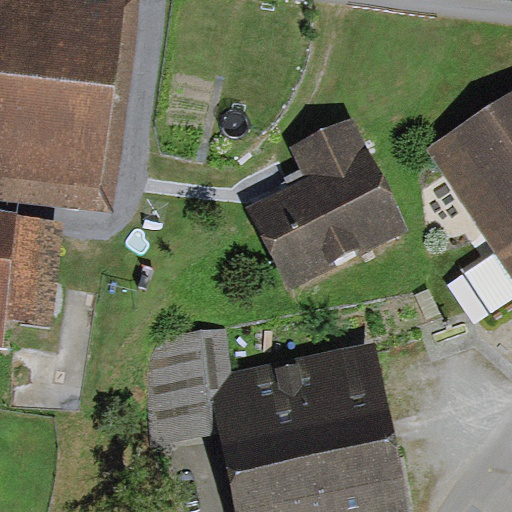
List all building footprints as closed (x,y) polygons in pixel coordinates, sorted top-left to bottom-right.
[(137,0),(0,0),(0,207),(113,220),(137,0)] [(511,103),(429,158),(511,282),(511,103)] [(243,212),(287,301),(408,241),(348,121),(293,149),(308,179),(243,212)] [(60,231),(0,224),(0,323),(0,321),(49,326),(60,231)] [(403,511),(372,352),(228,379),(226,334),(162,338),(152,368),(161,452),(221,445),(233,511),(403,511)]
